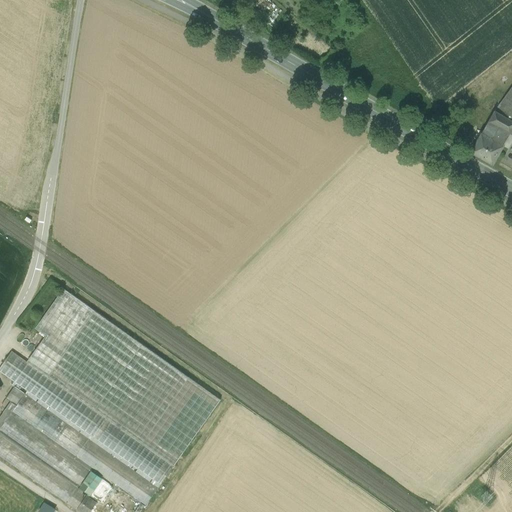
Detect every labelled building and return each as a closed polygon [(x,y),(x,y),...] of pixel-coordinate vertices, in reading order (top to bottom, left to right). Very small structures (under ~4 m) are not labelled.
[(511,86),(494,110),(511,122),(511,86)] [(511,130),(511,122),(494,110),(470,153),(492,165),(511,130)] [(146,506),(221,401),(64,289),(36,329),(46,336),(27,362),(12,351),(0,367),(0,372),(17,384),(6,399),(11,403),(0,417),(0,456),(78,511),(90,511),(98,503),(78,488),(92,468),(146,506)] [(103,480),(92,473),(86,481),(97,488),(103,480)] [(41,501),(35,511),(36,511),(51,511),(53,509),(41,501)]
